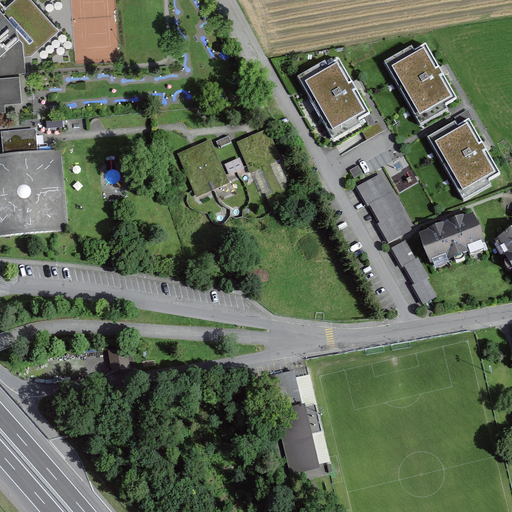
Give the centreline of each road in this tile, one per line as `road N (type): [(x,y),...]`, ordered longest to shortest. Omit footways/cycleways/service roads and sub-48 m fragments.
road 1 (unclassified): [(306,339),(267,324),(3,286)]
road 2 (unclassified): [(414,328),(263,59)]
road 3 (unclassified): [(11,338),(68,326),(306,339)]
road 4 (unclassified): [(28,388),(264,355),(306,339)]
road 5 (unclassified): [(83,510),(78,469),(28,388)]
road 6 (motorway): [(83,510),(0,415)]
